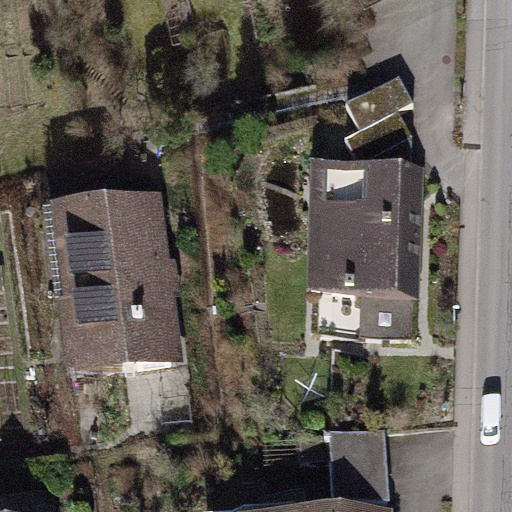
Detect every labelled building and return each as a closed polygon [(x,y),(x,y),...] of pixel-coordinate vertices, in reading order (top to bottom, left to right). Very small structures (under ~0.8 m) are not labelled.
[(369,0),(374,9),(390,0),(369,0)] [(410,85),(355,114),(370,143),(356,151),(369,175),(422,148),(408,122),(425,114),(410,85)] [(434,176),(322,174),(318,346),(430,349),(434,176)] [(163,202),(54,215),(74,392),(183,380),(163,202)] [(394,511),(392,439),(337,442),(339,511),(394,511)]
